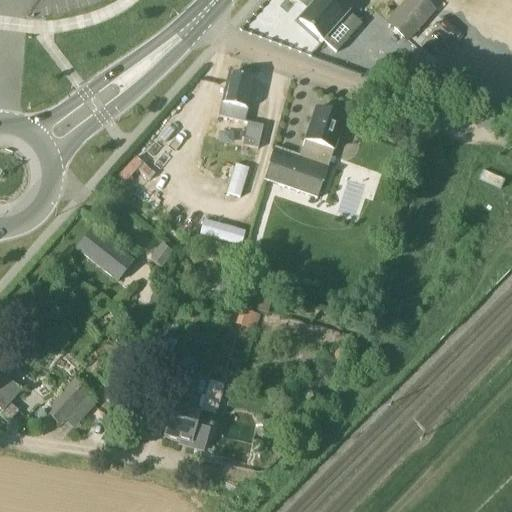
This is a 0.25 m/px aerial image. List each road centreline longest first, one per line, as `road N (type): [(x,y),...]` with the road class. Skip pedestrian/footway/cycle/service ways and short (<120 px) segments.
road 1 (unclassified): [(511,145),(223,36),(201,15)]
road 2 (unclassified): [(178,471),(0,435)]
road 3 (secondary): [(49,162),(176,41)]
road 4 (secondary): [(176,41),(27,132)]
